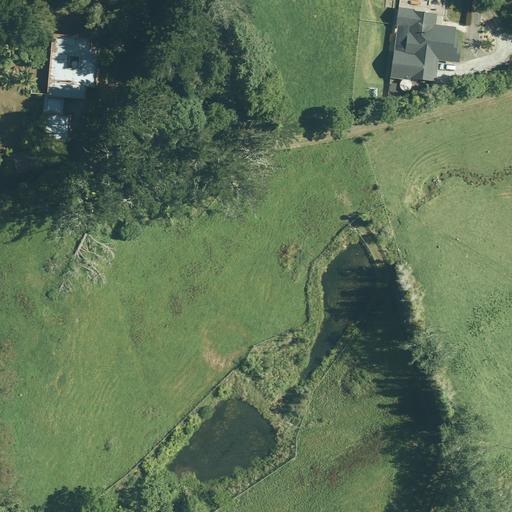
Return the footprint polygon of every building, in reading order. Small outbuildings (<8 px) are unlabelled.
[(461,29),(444,27),(447,0),(446,0),(400,0),(392,77),(436,83),(438,61),(457,63),(461,29)] [(98,41),(53,37),(48,98),(85,101),(86,87),(95,88),(98,41)] [(64,102),(46,100),(45,113),(63,115),(64,102)] [(70,119),(47,117),(46,139),(68,141),(70,119)] [(20,173),(42,166),(36,149),(14,156),(20,173)]
